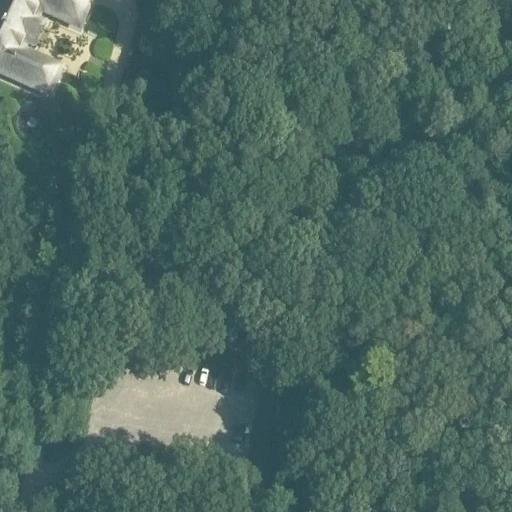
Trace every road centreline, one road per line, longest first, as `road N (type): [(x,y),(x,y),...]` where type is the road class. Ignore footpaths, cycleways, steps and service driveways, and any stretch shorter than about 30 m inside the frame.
road 1 (track): [(38,476),(42,345),(126,26),(123,0)]
road 2 (track): [(167,416),(226,425),(272,401),(357,405)]
road 3 (track): [(38,476),(65,471),(92,446),(167,416)]
